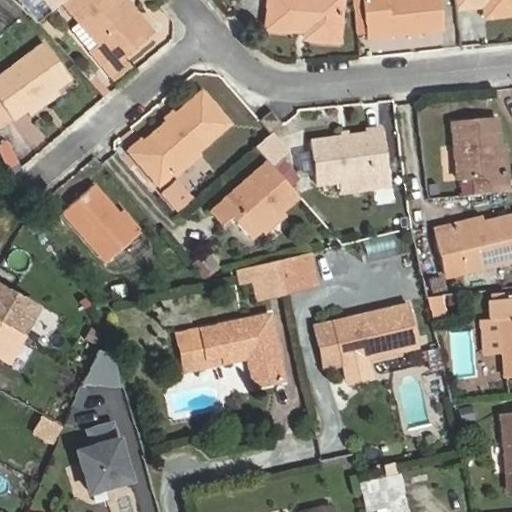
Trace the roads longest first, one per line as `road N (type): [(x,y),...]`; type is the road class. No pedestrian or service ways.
road 1 (unknown): [(182,511),(178,490),(195,462),(294,449),(326,435),(332,417),(313,369),(308,316),(324,294),(374,275)]
road 2 (residential): [(511,67),(314,92),(266,79),(215,38)]
road 3 (residential): [(215,38),(90,137)]
